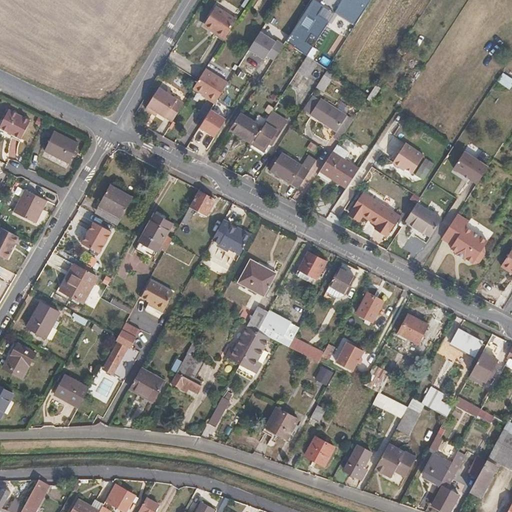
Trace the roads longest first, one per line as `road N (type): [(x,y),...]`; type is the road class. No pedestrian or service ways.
road 1 (tertiary): [(511,333),(112,130)]
road 2 (residential): [(403,511),(220,448),(104,432),(0,435)]
road 3 (residential): [(0,475),(154,475),(289,511)]
road 4 (tertiary): [(112,130),(0,322)]
road 5 (tertiary): [(112,130),(193,0)]
road 6 (residential): [(0,77),(112,130)]
